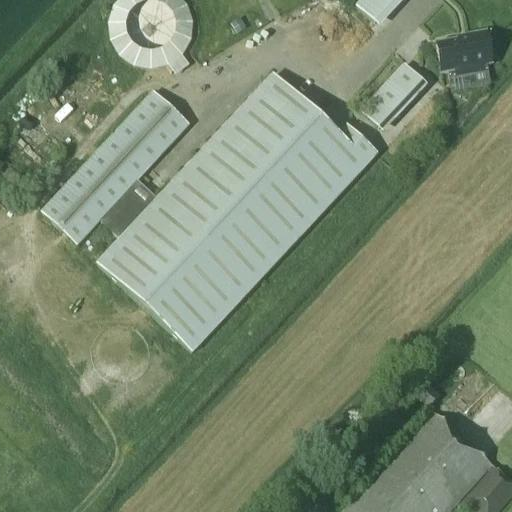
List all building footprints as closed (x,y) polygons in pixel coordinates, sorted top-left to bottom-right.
[(375,27),(402,0),(356,0),(352,4),(375,27)] [(245,31),(239,21),(230,26),(237,36),(245,31)] [(457,44),(436,48),(440,76),(491,67),(486,36),(457,41),(457,44)] [(412,78),(402,69),(360,115),(379,133),(421,86),(419,84),(424,79),(417,73),(412,78)] [(376,158),(346,130),(337,139),(272,79),(157,202),(128,175),(179,120),(153,95),(41,215),(77,248),(100,223),(120,242),(97,267),(191,355),(376,158)] [(212,112),(223,122),(246,100),(235,89),(212,112)] [(438,401),(419,384),(408,397),(427,414),(438,401)] [(497,511),(511,496),(511,488),(432,416),(346,511),(451,511),(460,503),(469,511),(497,511)]
